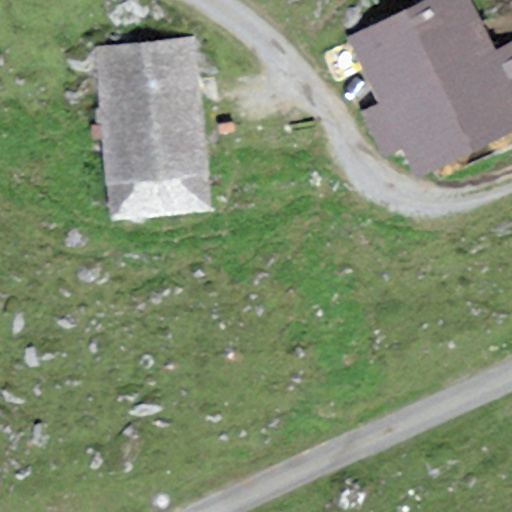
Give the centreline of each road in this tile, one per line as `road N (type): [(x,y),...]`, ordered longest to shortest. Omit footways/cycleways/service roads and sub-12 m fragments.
road 1 (track): [(511,181),(425,203),(395,195),(368,178),(283,53),(207,0)]
road 2 (unclassified): [(511,374),(206,511)]
